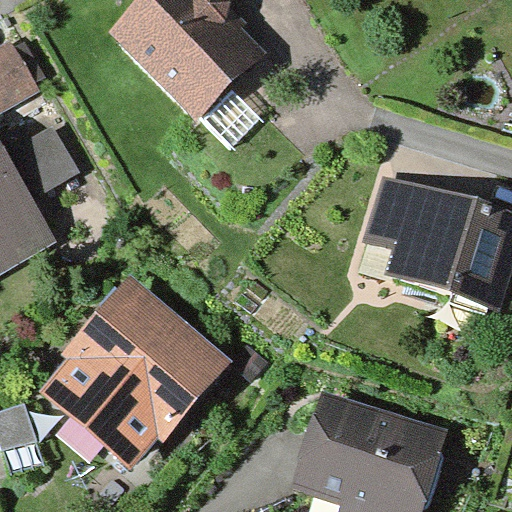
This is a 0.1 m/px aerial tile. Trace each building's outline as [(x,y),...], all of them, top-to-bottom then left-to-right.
[(254,51),(202,0),(145,0),(111,35),(191,114),(254,51)] [(7,41),(0,45),(0,108),(35,88),(7,41)] [(47,125),(0,152),(0,154),(27,200),(74,171),(47,125)] [(0,154),(0,276),(53,245),(0,154)] [(511,243),(511,218),(383,181),(359,265),(494,304),(511,243)] [(219,363),(127,284),(36,390),(128,468),(219,363)] [(415,511),(438,434),(319,399),(294,483),(346,499),(342,511),(415,511)]
